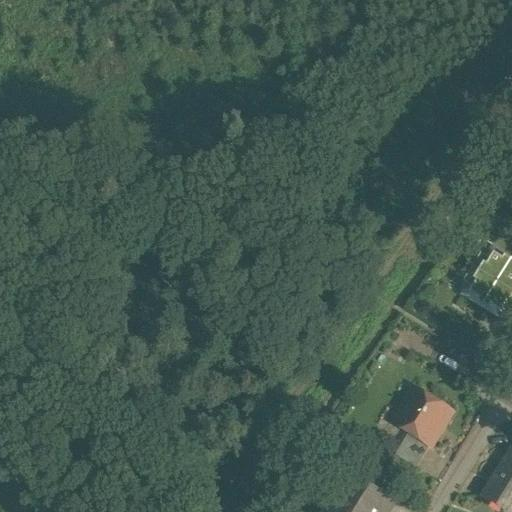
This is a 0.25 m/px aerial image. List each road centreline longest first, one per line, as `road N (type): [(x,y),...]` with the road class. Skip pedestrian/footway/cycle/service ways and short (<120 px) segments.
road 1 (track): [(197,511),(0,329)]
road 2 (residential): [(511,392),(439,511)]
